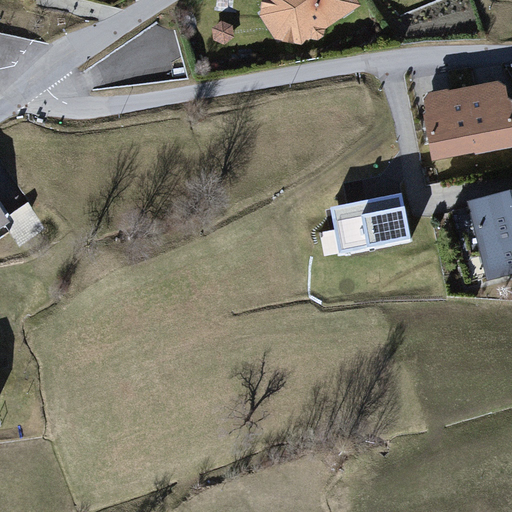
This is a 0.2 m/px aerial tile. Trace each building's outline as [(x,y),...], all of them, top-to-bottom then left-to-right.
[(359,3),(357,0),(257,0),(290,49),(359,3)] [(511,87),(510,78),(421,95),(433,160),(511,145),(511,87)] [(511,193),(472,205),(495,282),(511,276),(511,193)] [(400,194),(332,209),(341,252),(409,237),(400,194)] [(0,225),(11,218),(0,203),(0,225)]
